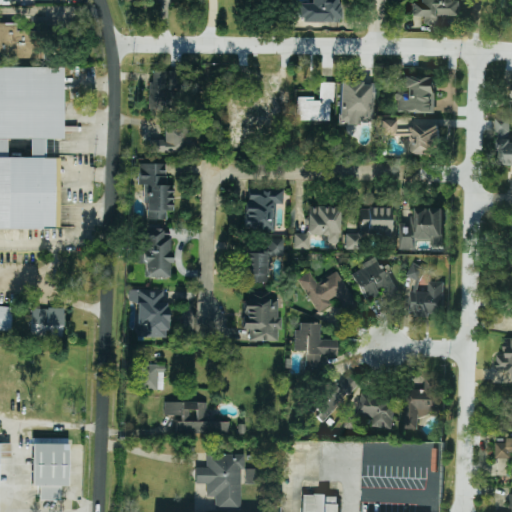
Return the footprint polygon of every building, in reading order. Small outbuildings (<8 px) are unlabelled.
[(310,0),(310,4),(296,4),(296,22),(338,22),(338,0),(310,0)] [(459,15),(459,0),(419,0),(419,3),(411,3),(411,16),(423,16),(423,24),(439,24),(439,15),(459,15)] [(0,59),(30,59),(30,66),(35,66),(35,59),(40,59),(40,26),(0,25),(0,59)] [(62,67),(0,67),(0,229),(57,229),(57,158),(43,158),(43,139),(62,139),(62,67)] [(149,109),(180,110),(180,71),(149,71),(149,109)] [(396,112),(435,111),(434,76),(403,77),(403,92),(395,92),(396,112)] [(297,98),(297,120),(330,121),(331,82),(320,82),(319,98),(297,98)] [(338,123),(372,124),(373,83),(339,82),(338,123)] [(230,101),(230,144),(243,145),(243,127),(273,127),(274,88),(260,88),(259,101),(230,101)] [(509,118),(495,117),(495,135),(509,135),(509,118)] [(439,126),(395,126),(395,120),(380,120),(381,136),(407,136),(408,154),(439,153),(439,126)] [(190,152),(189,123),(164,123),(165,139),(150,140),(150,153),(190,152)] [(511,164),(511,139),(497,139),(497,164),(511,164)] [(172,185),(165,185),(166,164),(138,163),(138,184),(145,185),(145,220),(165,220),(166,211),(172,211),(172,185)] [(274,231),(275,204),(282,204),(283,190),(261,189),(261,195),(246,195),(244,230),(274,231)] [(338,243),(339,207),(307,206),(306,234),(293,233),(293,249),(309,249),(309,235),(327,236),(327,243),(338,243)] [(443,207),(416,207),(416,216),(411,216),(411,222),(400,222),(400,249),(416,249),(416,240),(432,240),(432,245),(443,245),(443,207)] [(359,208),(358,233),(390,234),(390,208),(359,208)] [(169,277),(168,232),(162,232),(162,228),(138,228),(139,263),(144,263),(145,277),(169,277)] [(345,249),(358,249),(358,234),(345,234),(345,249)] [(242,282),(267,282),(268,256),(282,256),(282,239),(267,239),(266,253),(243,253),(242,282)] [(361,264),(363,268),(351,274),(365,301),(382,292),(386,297),(396,292),(377,256),(361,264)] [(407,274),(420,280),(425,268),(413,262),(407,274)] [(317,313),(336,302),(342,311),(355,303),(337,271),(316,283),(309,272),(298,279),(317,313)] [(444,281),(429,281),(428,291),(410,291),(410,313),(443,314),(444,281)] [(136,302),(135,336),(165,337),(166,291),(128,290),(127,302),(136,302)] [(249,341),(277,341),(277,330),(279,330),(278,299),(269,299),(269,291),(248,292),(248,300),(241,300),(242,329),(249,329),(249,341)] [(0,330),(10,332),(13,308),(0,306),(0,330)] [(62,337),(63,309),(32,307),(31,336),(62,337)] [(319,339),(320,323),(296,323),(295,350),(305,351),(305,367),(320,367),(320,354),(335,355),(335,340),(319,339)] [(496,369),(511,369),(511,337),(505,337),(505,353),(496,353),(496,369)] [(138,389),(163,390),(163,365),(139,364),(138,389)] [(337,385),(334,382),(308,406),(321,420),(357,386),(347,375),(337,385)] [(417,428),(418,414),(439,415),(440,376),(425,376),(425,389),(404,388),(403,428),(417,428)] [(392,427),(393,396),(359,394),(359,414),(372,414),(372,426),(392,427)] [(206,402),(164,402),(164,417),(175,417),(176,434),(227,434),(227,421),(206,422),(206,402)] [(511,477),(511,437),(505,437),(505,442),(495,442),(495,457),(511,457),(511,464),(511,477)] [(0,458),(9,458),(10,444),(0,443),(0,458)] [(31,486),(38,486),(38,500),(60,500),(60,487),(66,487),(67,444),(32,443),(31,486)] [(240,510),(240,469),(244,469),(244,454),(205,454),(205,467),(194,467),(194,483),(205,483),(205,496),(214,496),(214,510),(240,510)] [(511,511),(511,493),(510,493),(509,511),(493,511),(492,511),(511,511)] [(339,511),(340,495),(302,494),(301,511),(339,511)]
